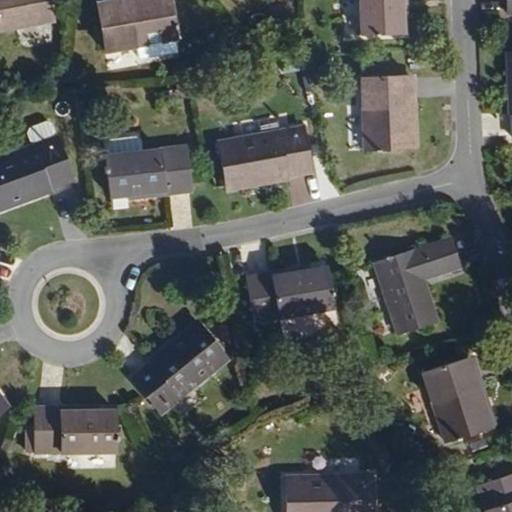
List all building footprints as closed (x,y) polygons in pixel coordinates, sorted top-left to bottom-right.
[(0,0),(0,25),(28,20),(24,0),(0,0)] [(153,40),(147,0),(102,7),(101,0),(76,4),(82,50),(153,40)] [(389,9),(388,0),(346,0),(348,30),(390,28),(389,9)] [(511,13),(511,0),(497,0),(498,15),(511,13)] [(511,135),(511,49),(485,51),(488,137),(511,135)] [(396,98),(395,70),(348,73),(353,147),(393,144),(390,98),(396,98)] [(399,144),(396,98),(390,98),(393,144),(399,144)] [(298,171),(289,124),(204,139),(213,186),(298,171)] [(0,196),(49,179),(34,134),(0,146),(0,196)] [(167,188),(162,145),(120,151),(119,139),(111,136),(89,139),(83,143),(85,155),(83,155),(86,196),(104,194),(167,188)] [(511,201),(506,184),(499,186),(511,222),(511,201)] [(104,200),(168,192),(167,188),(104,194),(104,200)] [(400,278),(437,266),(428,238),(352,263),(375,334),(414,321),(400,278)] [(225,278),(285,266),(284,261),(224,273),(225,278)] [(313,305),(305,263),(285,266),(225,278),(233,320),(313,305)] [(145,406),(212,351),(182,315),(115,370),(145,406)] [(471,435),(445,351),(400,365),(427,449),(471,435)] [(105,450),(105,408),(87,408),(25,408),(25,450),(105,450)] [(349,511),(348,472),(262,475),(263,511),(349,511)] [(511,511),(511,508),(500,472),(495,474),(507,511),(511,511)] [(507,511),(495,474),(455,487),(463,511),(507,511)]
